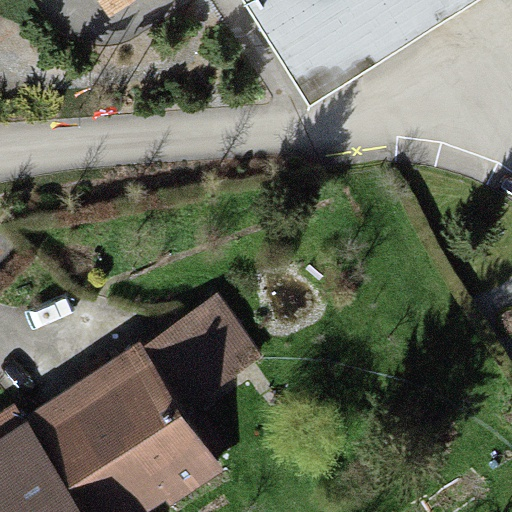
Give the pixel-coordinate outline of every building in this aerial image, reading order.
[(95,0),(103,12),(121,0),(95,0)] [(511,0),(251,0),(312,96),(464,0),(511,0)] [(205,297),(127,350),(171,415),(249,361),(205,297)] [(14,428),(71,511),(135,511),(205,465),(171,415),(127,350),(14,428)] [(0,436),(0,511),(71,511),(14,428),(0,436)]
